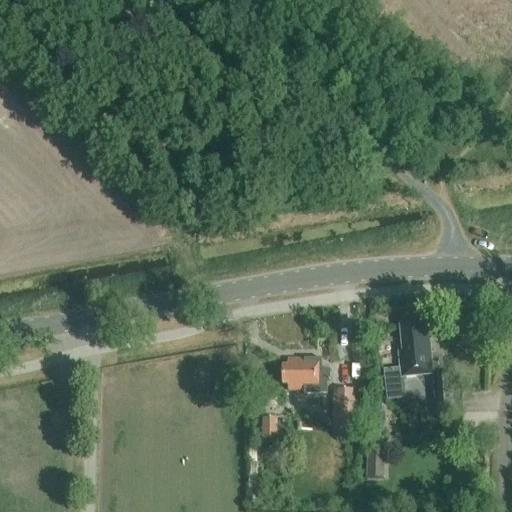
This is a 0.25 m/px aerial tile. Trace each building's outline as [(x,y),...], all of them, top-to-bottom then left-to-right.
[(399,354),(401,374),(432,371),(427,326),(400,328),(403,354),(399,354)] [(330,382),(330,372),(321,372),(321,362),(288,362),(288,368),(283,368),(283,387),(288,387),(288,393),(303,393),(303,397),(327,397),(327,382),(330,382)] [(407,399),(406,379),(387,379),(388,400),(407,399)] [(433,381),(436,418),(455,416),(453,380),(433,381)] [(333,393),(332,436),(363,436),(364,404),(355,404),(356,394),(333,393)] [(370,447),(369,478),(387,478),(387,448),(370,447)]
